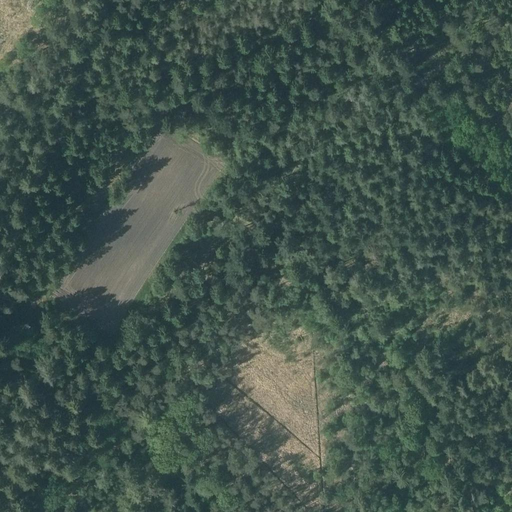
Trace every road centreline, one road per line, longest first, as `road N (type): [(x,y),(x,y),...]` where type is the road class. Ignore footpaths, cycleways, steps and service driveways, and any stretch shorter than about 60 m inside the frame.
road 1 (track): [(132,414),(325,138),(473,0)]
road 2 (track): [(100,0),(0,256)]
road 3 (track): [(343,0),(511,165)]
road 4 (track): [(0,304),(132,414)]
road 5 (track): [(51,511),(132,414)]
